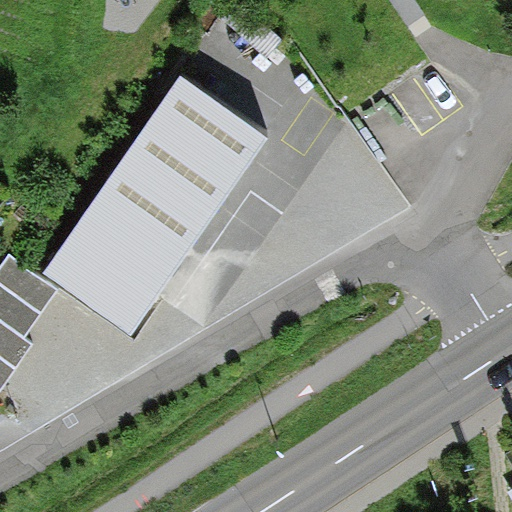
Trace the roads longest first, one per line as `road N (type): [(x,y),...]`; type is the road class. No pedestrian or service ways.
road 1 (residential): [(505,350),(460,274),(430,253),(363,260),(0,477)]
road 2 (secondary): [(505,350),(255,511)]
